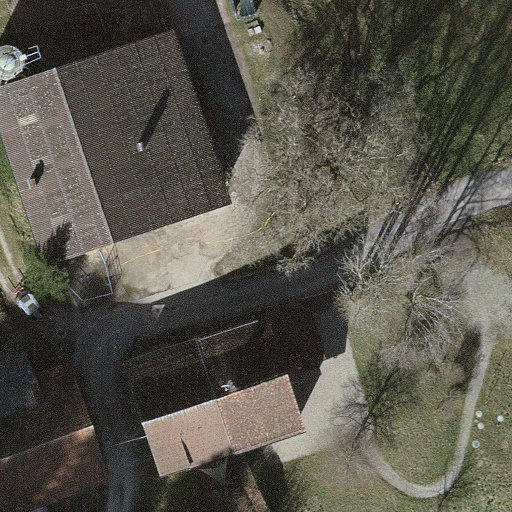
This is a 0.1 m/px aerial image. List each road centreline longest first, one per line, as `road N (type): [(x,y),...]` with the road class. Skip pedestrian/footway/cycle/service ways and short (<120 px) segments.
road 1 (residential): [(511,184),(156,317)]
road 2 (track): [(156,317),(92,342),(130,445),(118,511)]
